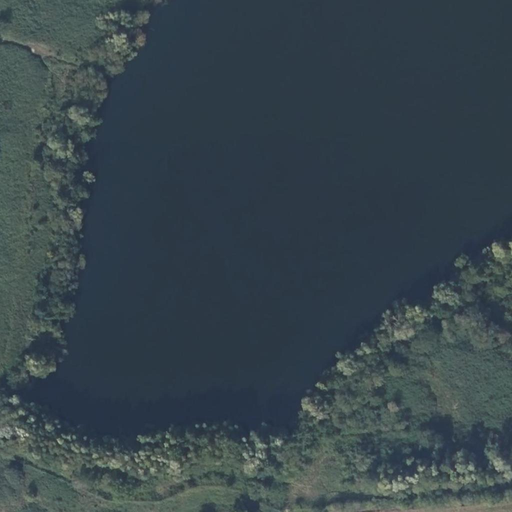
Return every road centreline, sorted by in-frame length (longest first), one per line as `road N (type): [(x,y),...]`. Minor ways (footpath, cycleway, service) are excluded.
road 1 (track): [(293,486),(413,495),(511,486)]
road 2 (track): [(287,511),(293,486),(216,472),(141,489),(142,511)]
